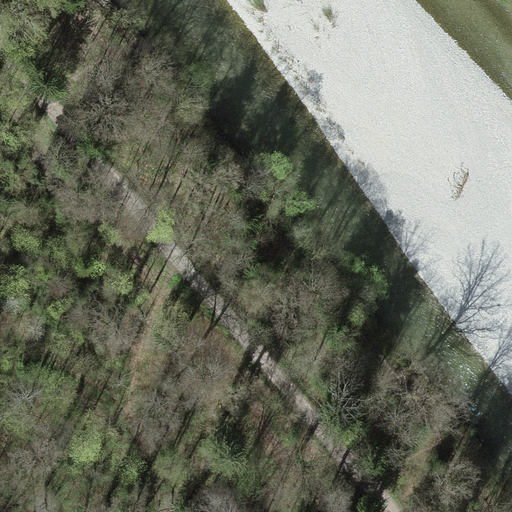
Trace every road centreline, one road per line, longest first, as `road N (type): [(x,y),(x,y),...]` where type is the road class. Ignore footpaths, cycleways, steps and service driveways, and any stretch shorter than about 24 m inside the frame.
road 1 (track): [(389,511),(0,39)]
road 2 (unknown): [(330,511),(0,88)]
